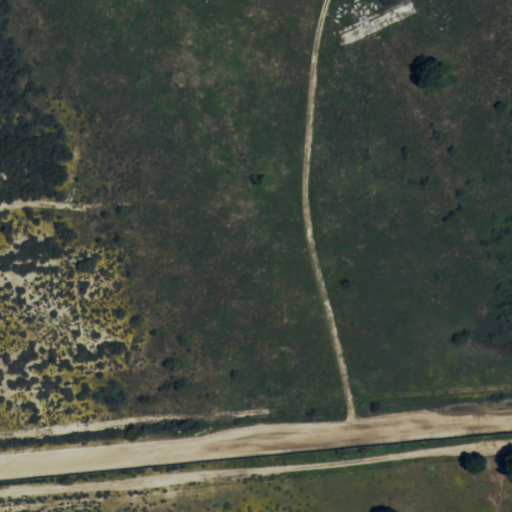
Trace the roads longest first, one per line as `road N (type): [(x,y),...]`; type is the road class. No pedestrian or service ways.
road 1 (residential): [(511,445),(0,491)]
road 2 (track): [(511,416),(0,460)]
